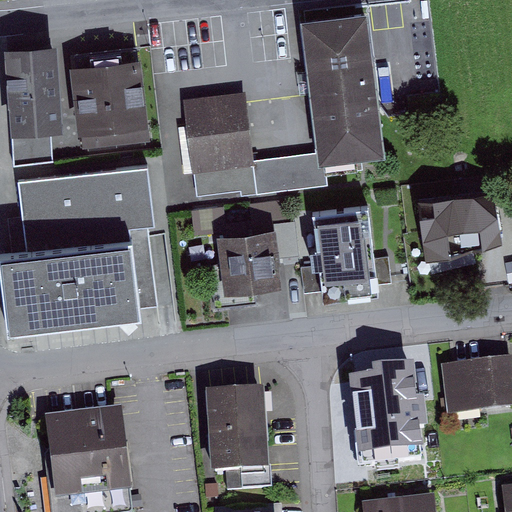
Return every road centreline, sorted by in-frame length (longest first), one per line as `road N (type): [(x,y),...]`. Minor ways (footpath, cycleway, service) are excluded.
road 1 (residential): [(312,328),(0,370)]
road 2 (residential): [(0,23),(219,0)]
road 3 (residential): [(511,306),(312,328)]
road 4 (residential): [(324,511),(312,328)]
